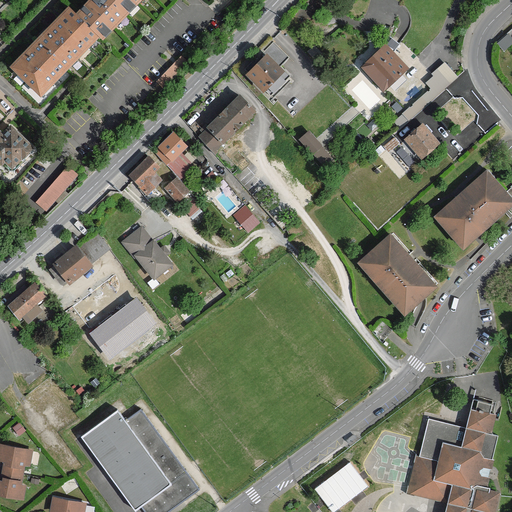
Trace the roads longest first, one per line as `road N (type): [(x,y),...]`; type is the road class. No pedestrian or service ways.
road 1 (residential): [(169,110),(404,377)]
road 2 (primary): [(0,272),(169,110)]
road 3 (residential): [(404,377),(230,511)]
road 4 (residential): [(511,245),(450,308),(404,377)]
road 5 (primary): [(169,110),(278,0)]
road 6 (residential): [(511,3),(486,28),(477,54),(483,79),(511,116)]
